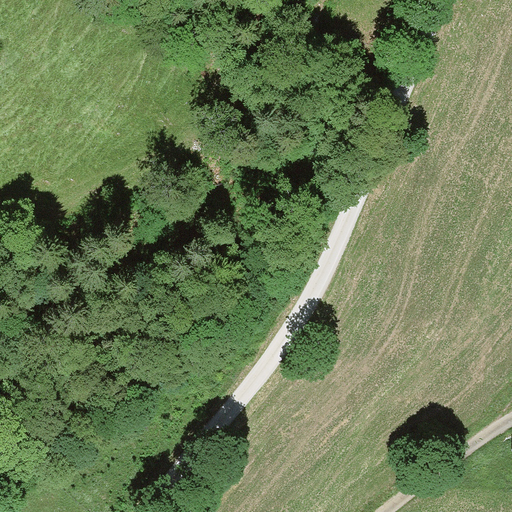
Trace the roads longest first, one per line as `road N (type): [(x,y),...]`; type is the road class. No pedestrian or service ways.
road 1 (unclassified): [(436,0),(324,276),(274,363),(158,511)]
road 2 (track): [(384,511),(511,416)]
